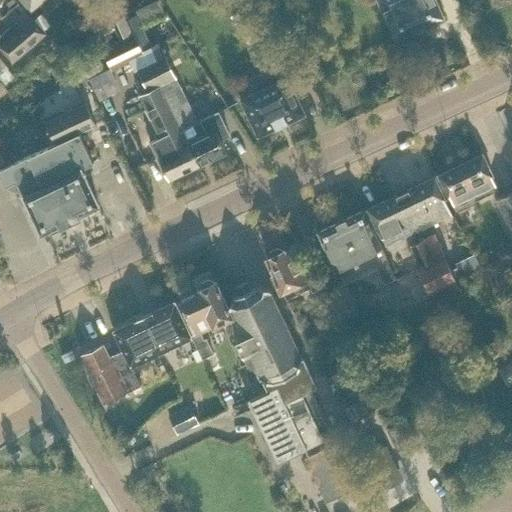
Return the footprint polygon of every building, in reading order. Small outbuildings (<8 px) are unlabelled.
[(0,19),(7,26),(15,19),(20,25),(30,16),(15,0),(10,0),(6,3),(11,9),(0,19)] [(378,0),(396,38),(444,17),(436,0),(378,0)] [(240,33),(257,22),(247,6),(230,18),(240,33)] [(31,17),(20,26),(16,21),(0,35),(0,46),(2,49),(12,62),(46,33),(44,32),(51,25),(41,14),(34,20),(31,17)] [(120,41),(101,50),(112,71),(145,55),(136,35),(135,34),(132,35),(120,41)] [(278,47),(269,51),(277,68),(286,63),(278,47)] [(165,56),(158,60),(141,68),(138,69),(148,90),(139,95),(146,109),(167,99),(173,110),(182,129),(197,122),(165,56)] [(0,78),(6,85),(14,77),(6,68),(8,67),(0,58),(0,78)] [(88,85),(78,64),(58,75),(62,85),(65,83),(70,80),(76,91),(87,85),(88,85)] [(288,77),(286,72),(279,75),(282,80),(241,99),(258,136),(305,114),(298,99),(309,93),(303,81),(299,72),(288,77)] [(169,180),(200,165),(186,139),(182,129),(173,110),(167,99),(146,109),(160,137),(150,142),(158,157),(169,180)] [(95,124),(85,103),(76,107),(46,122),(56,142),(79,131),(95,124)] [(227,151),(221,140),(230,136),(219,111),(200,120),(206,133),(197,137),(195,134),(186,139),(200,165),(227,151)] [(60,223),(62,225),(82,216),(80,213),(99,204),(81,167),(93,162),(79,131),(56,142),(16,161),(0,168),(0,175),(5,187),(24,195),(41,232),(60,223)] [(0,165),(15,159),(5,137),(0,139),(0,165)] [(455,210),(498,190),(491,176),(492,176),(482,154),(438,175),(448,197),(449,197),(455,210)] [(446,199),(435,177),(392,197),(402,219),(407,217),(414,232),(452,214),(445,200),(446,199)] [(511,232),(511,191),(496,199),(511,232)] [(402,219),(392,197),(367,209),(378,231),(379,231),(386,245),(414,232),(407,217),(402,219)] [(337,268),(344,283),(379,266),(386,280),(395,276),(382,247),(364,210),(318,232),(336,269),(337,268)] [(435,236),(424,241),(434,260),(444,255),(435,236)] [(424,240),(416,244),(410,247),(419,267),(434,261),(434,260),(424,241),(424,240)] [(270,266),(274,273),(272,274),(280,291),(282,290),(286,297),(310,287),(312,291),(319,287),(312,271),(304,274),(292,248),(285,251),(284,249),(282,250),(281,249),(277,247),(270,251),(268,255),(269,256),(266,257),(270,265),(269,265),(270,267),(270,266)] [(445,256),(434,261),(426,265),(418,269),(429,292),(456,279),(445,256)] [(198,292),(182,299),(191,320),(188,321),(194,334),(190,335),(192,339),(192,338),(202,359),(213,353),(206,338),(204,340),(200,331),(232,316),(229,306),(216,280),(213,282),(213,281),(208,279),(201,282),(199,287),(200,288),(197,289),(198,292)] [(301,394),(317,387),(270,288),(247,280),(247,279),(236,285),(237,286),(229,306),(232,316),(239,330),(236,339),(248,364),(256,367),(267,391),(275,407),(301,394)] [(490,296),(481,282),(475,285),(484,300),(490,296)] [(158,355),(192,339),(190,335),(174,301),(144,316),(155,339),(151,341),(158,355)] [(109,356),(103,343),(81,354),(104,402),(140,385),(132,367),(158,355),(151,341),(155,339),(144,316),(113,330),(122,350),(109,356)] [(362,344),(375,336),(365,321),(352,329),(362,344)] [(371,361),(382,378),(392,393),(411,380),(401,365),(390,349),(371,361)] [(275,407),(267,391),(248,400),(278,462),(323,440),(301,394),(275,407)] [(368,413),(360,399),(344,409),(351,422),(368,413)] [(177,433),(199,423),(190,406),(169,416),(177,433)] [(331,481),(347,473),(334,444),(317,452),(331,481)] [(395,465),(386,446),(369,454),(386,488),(395,483),(402,479),(395,465)] [(11,511),(0,491),(0,511),(59,511),(53,500),(32,511),(11,511)]
